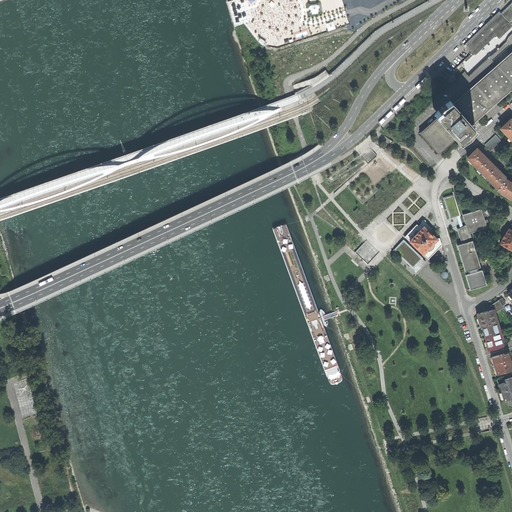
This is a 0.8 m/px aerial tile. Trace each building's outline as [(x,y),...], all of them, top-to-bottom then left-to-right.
[(511,1),(465,46),(467,48),(472,53),(474,55),(496,35),(497,35),(511,20),(511,1)] [(467,48),(460,54),(462,56),(465,59),(464,60),(466,62),(473,55),(471,53),(472,53),(467,48)] [(511,52),(454,105),(450,100),(441,106),(434,114),(438,119),(421,134),(439,153),(455,138),(459,142),(467,137),(475,128),(471,124),(511,87),(511,52)] [(465,59),(462,56),(444,72),(448,76),(465,59)] [(511,121),(510,120),(500,128),(511,140),(511,121)] [(490,140),(495,146),(501,141),(496,135),(490,140)] [(490,140),(485,145),(490,151),(495,146),(490,140)] [(505,178),(505,177),(477,149),(468,158),(468,159),(469,159),(472,162),(472,163),(478,169),(478,168),(482,172),(481,172),(483,174),(483,173),(487,177),(486,177),(492,183),(496,186),(496,187),(498,189),(505,178)] [(511,183),(505,178),(498,189),(497,190),(501,192),(501,191),(511,198),(511,199),(511,183)] [(454,195),(444,198),(450,218),(452,217),(453,219),(455,218),(455,217),(457,216),(460,228),(463,227),(459,215),(460,215),(454,195)] [(468,234),(469,234),(487,228),(486,223),(487,222),(486,220),(485,220),(481,209),(462,214),(466,226),(468,234)] [(422,223),(419,226),(416,224),(410,231),(405,237),(428,260),(441,246),(442,246),(439,238),(437,239),(429,231),(432,229),(426,223),(426,222),(426,221),(426,220),(425,220),(424,220),(423,220),(422,220),(422,221),(421,222),(422,223)] [(466,226),(463,227),(460,228),(459,229),(463,243),(471,241),(469,234),(468,234),(466,226)] [(506,250),(509,249),(511,250),(511,230),(509,229),(506,233),(503,232),(500,237),(503,239),(500,243),(503,245),(502,247),(506,250)] [(393,250),(416,273),(427,262),(403,239),(393,250)] [(472,240),(471,241),(463,243),(457,245),(465,272),(470,270),(476,268),(481,267),(472,240)] [(476,268),(470,270),(471,273),(465,275),(470,290),(486,285),(482,270),(477,271),(476,268)] [(493,309),(494,312),(496,312),(497,312),(503,307),(502,305),(498,300),(490,306),(491,308),(491,310),(493,309)] [(494,312),(493,309),(491,310),(491,308),(486,310),(487,311),(477,314),(478,318),(479,322),(481,322),(482,326),(497,322),(494,312)] [(498,326),(497,322),(482,326),(485,336),(498,332),(497,327),(498,326)] [(498,332),(485,336),(487,342),(485,343),(487,350),(502,345),(498,332)] [(507,353),(492,357),(497,374),(511,369),(511,368),(510,362),(511,361),(510,358),(509,358),(507,353)] [(499,384),(501,392),(504,391),(507,400),(511,398),(511,377),(504,380),(505,382),(499,384)]
